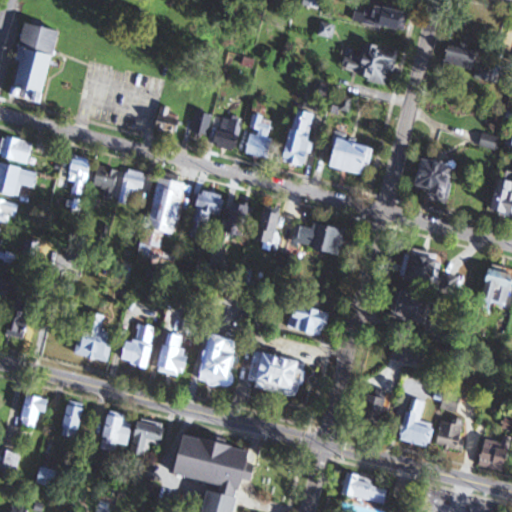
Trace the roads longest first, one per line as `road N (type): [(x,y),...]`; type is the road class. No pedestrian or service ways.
road 1 (residential): [(511,244),(0,111)]
road 2 (primary): [(511,494),(0,365)]
road 3 (residential): [(307,511),(384,211)]
road 4 (residential): [(384,211),(436,0)]
